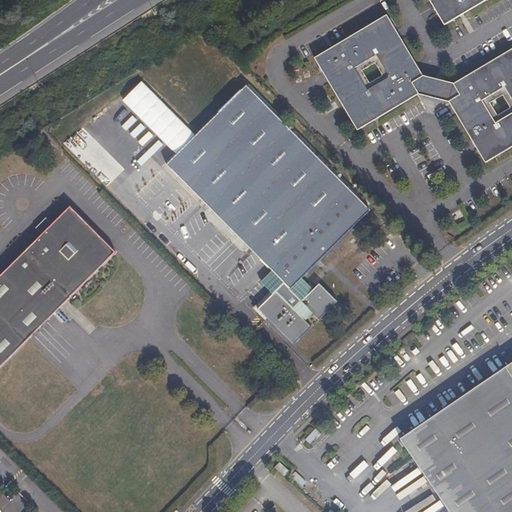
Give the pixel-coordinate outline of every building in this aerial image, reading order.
[(427,0),(443,27),(488,0),(427,0)] [(417,98),(420,100),(419,107),(443,112),(444,105),(447,104),(482,166),(511,149),(511,53),(451,89),(420,82),(385,20),(311,62),(354,134),(417,98)] [(371,210),(248,86),(168,165),(273,272),(276,274),(264,286),(272,295),(258,310),(294,346),(312,328),(307,322),(304,320),(312,312),(315,315),(320,320),(338,303),(319,284),(313,290),(301,279),(371,210)] [(148,138),(157,130),(144,115),(135,124),(148,138)] [(94,125),(90,129),(100,139),(104,135),(94,125)] [(132,147),(137,153),(143,148),(138,142),(132,147)] [(168,227),(197,199),(152,153),(123,181),(168,227)] [(0,366),(117,253),(72,206),(0,276),(0,366)] [(228,264),(235,252),(230,249),(223,260),(228,264)] [(261,283),(264,286),(276,274),(273,272),(261,283)] [(444,324),(454,316),(449,309),(439,317),(444,324)] [(304,320),(307,322),(315,315),(312,312),(304,320)] [(511,511),(511,363),(401,438),(450,511),(511,511)] [(313,443),(322,433),(317,429),(308,439),(313,443)] [(284,478),(290,472),(280,463),(274,469),(284,478)] [(365,478),(372,468),(368,465),(361,475),(365,478)]
